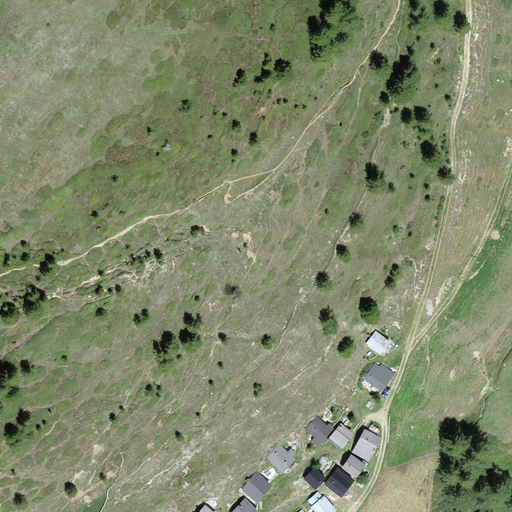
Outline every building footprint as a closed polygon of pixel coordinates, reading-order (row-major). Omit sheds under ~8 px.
[(386,356),(396,342),(378,329),(367,342),(386,356)] [(397,371),(376,359),(364,379),(385,391),(397,371)] [(338,429),(317,414),(305,431),(325,446),(338,429)] [(346,424),(333,440),(347,451),(360,434),(346,424)] [(362,451),(377,460),(390,438),(375,429),(362,451)] [(289,475),(301,457),(281,443),(266,459),(289,475)] [(376,466),(358,453),(349,466),(366,478),(376,466)] [(322,466),(309,479),(322,491),(335,478),(322,466)] [(262,502),(276,484),(259,471),(245,489),(262,502)] [(334,487),(352,501),(364,485),(346,471),(334,487)] [(327,488),(313,502),(322,511),(345,511),(347,510),(327,488)] [(259,511),(261,510),(245,495),(231,510),(232,511),(259,511)] [(217,511),(207,503),(200,511),(217,511)]
